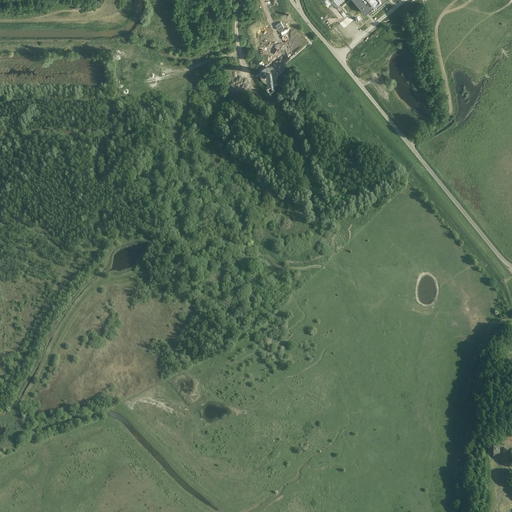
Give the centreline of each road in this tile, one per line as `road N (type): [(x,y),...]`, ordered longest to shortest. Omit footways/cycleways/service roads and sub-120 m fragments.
road 1 (unclassified): [(511,266),(296,0)]
road 2 (track): [(457,0),(435,34),(448,118),(411,146)]
